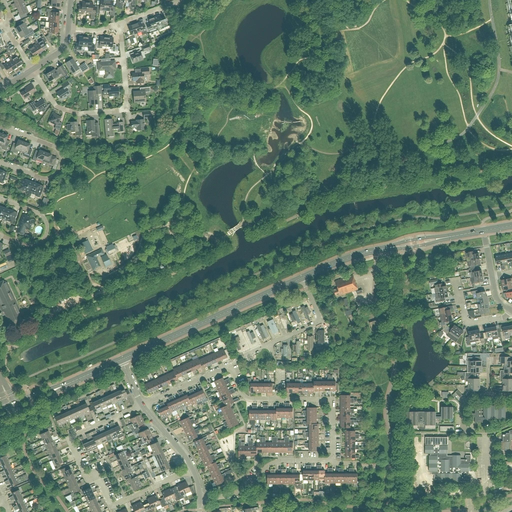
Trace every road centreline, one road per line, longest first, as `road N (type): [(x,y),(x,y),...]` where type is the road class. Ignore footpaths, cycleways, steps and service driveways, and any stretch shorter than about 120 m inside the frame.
road 1 (residential): [(31,68),(57,107),(127,109),(120,22)]
road 2 (secondary): [(121,359),(301,277)]
road 3 (residential): [(142,405),(229,366),(246,397),(278,398)]
road 4 (residential): [(0,125),(61,154),(57,171),(44,178),(0,162)]
road 5 (residential): [(332,460),(277,461),(231,495),(199,498)]
road 6 (residential): [(142,405),(69,438),(85,476),(95,472)]
road 7 (residential): [(0,342),(8,349),(112,301)]
